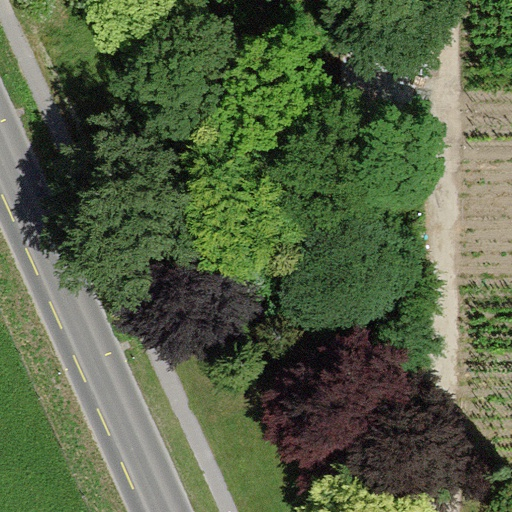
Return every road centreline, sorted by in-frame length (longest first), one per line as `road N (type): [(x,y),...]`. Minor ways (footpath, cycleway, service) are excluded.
road 1 (track): [(443,0),(444,511)]
road 2 (tertiary): [(167,511),(0,131)]
